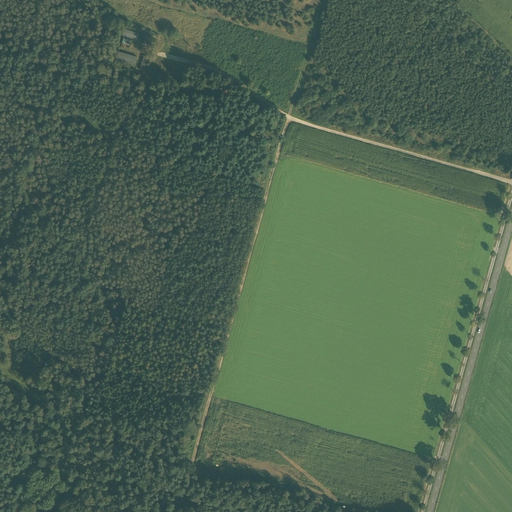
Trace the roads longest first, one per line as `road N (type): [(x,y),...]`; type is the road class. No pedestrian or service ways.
road 1 (track): [(511,184),(307,124),(218,72),(155,52),(146,91),(115,142)]
road 2 (track): [(289,117),(179,511)]
road 3 (secondary): [(431,511),(511,218)]
road 4 (track): [(18,511),(43,415),(36,397),(0,367)]
road 5 (track): [(289,117),(321,0)]
